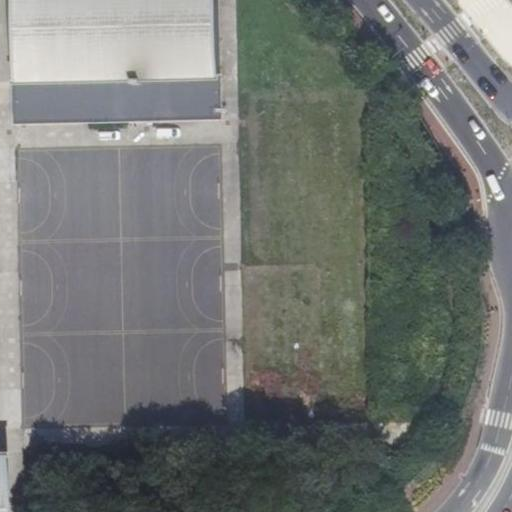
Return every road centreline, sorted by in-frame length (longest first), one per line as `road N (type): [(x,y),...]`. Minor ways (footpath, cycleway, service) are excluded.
road 1 (primary): [(366,0),(463,124),(511,212)]
road 2 (secondary): [(511,374),(489,460),(455,511)]
road 3 (primary): [(511,104),(420,0)]
